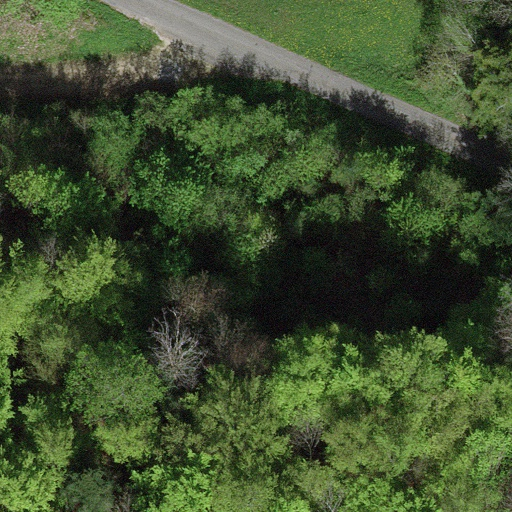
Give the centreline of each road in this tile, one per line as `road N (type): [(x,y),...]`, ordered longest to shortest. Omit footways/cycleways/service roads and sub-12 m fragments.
road 1 (track): [(130,0),(511,164)]
road 2 (track): [(0,87),(65,87),(169,60),(191,29)]
